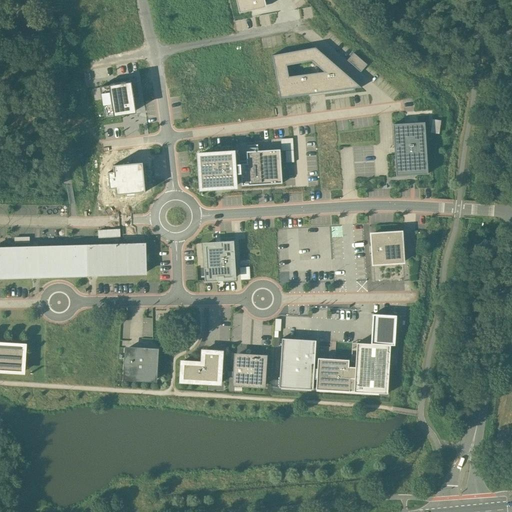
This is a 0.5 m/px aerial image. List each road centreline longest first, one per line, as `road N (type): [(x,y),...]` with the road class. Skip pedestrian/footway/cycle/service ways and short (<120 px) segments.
road 1 (residential): [(197,216),(398,204),(511,214)]
road 2 (tertiary): [(454,511),(511,260)]
road 3 (residential): [(167,137),(400,106)]
road 4 (residential): [(154,51),(323,20)]
road 5 (track): [(65,119),(53,109),(32,33),(8,0)]
road 6 (track): [(0,181),(68,181),(65,119)]
road 7 (residential): [(406,296),(278,297)]
